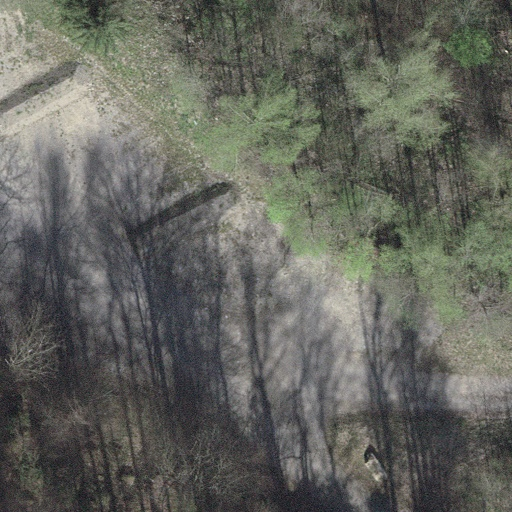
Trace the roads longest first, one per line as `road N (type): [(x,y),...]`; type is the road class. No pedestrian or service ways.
road 1 (track): [(0,184),(337,511)]
road 2 (track): [(511,396),(311,402),(213,389)]
